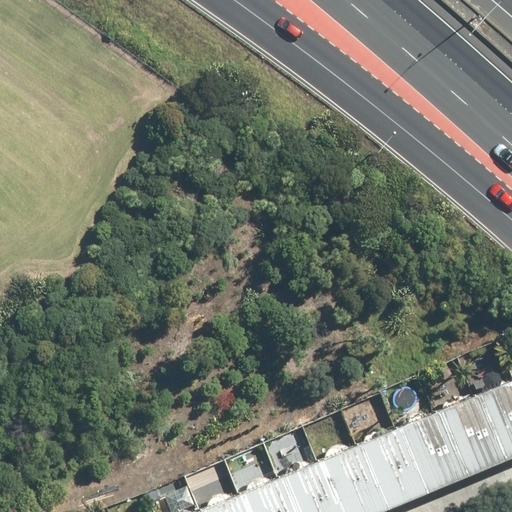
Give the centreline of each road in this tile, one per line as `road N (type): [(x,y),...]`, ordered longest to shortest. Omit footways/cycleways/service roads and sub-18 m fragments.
road 1 (motorway): [(511,121),(271,0)]
road 2 (motorway): [(511,111),(382,0)]
